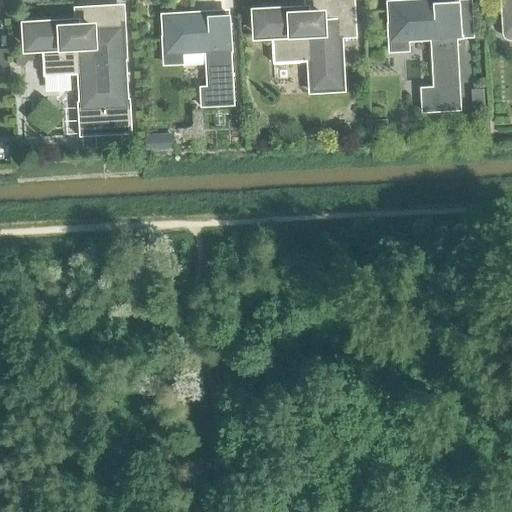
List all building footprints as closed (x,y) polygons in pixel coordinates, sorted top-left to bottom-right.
[(511,0),(504,0),(505,17),(503,17),(503,33),(504,36),(507,38),(510,39),(511,38),(511,0)] [(474,33),(460,34),(459,3),(425,5),(425,1),(390,3),(392,23),(388,23),(390,51),(409,50),(408,38),(431,36),(434,87),(421,87),(423,111),(460,109),(456,35),(474,34),(474,33)] [(356,35),(354,8),(321,9),(321,12),(309,13),(308,8),(256,11),(256,14),(255,17),(255,21),(255,24),(256,28),(257,31),(257,34),(272,34),(273,63),(312,61),(313,88),(341,87),(338,36),(356,35)] [(165,16),(166,36),(163,36),(164,63),(182,62),(182,51),(205,49),(207,87),(201,87),(202,106),(234,104),(229,16),(199,17),(199,14),(165,16)] [(127,54),(125,20),(91,22),(91,25),(79,26),(79,21),(26,24),(27,27),(25,30),(24,34),(25,37),(26,41),(28,44),(28,47),(42,47),(44,76),(82,73),(84,105),(79,105),(81,134),(131,132),(130,103),(125,103),(122,54),(127,54)] [(484,89),(472,89),(473,106),(484,106),(484,89)] [(387,120),(375,120),(375,137),(388,137),(387,120)] [(173,133),(146,135),(146,151),(174,150),(173,133)]
